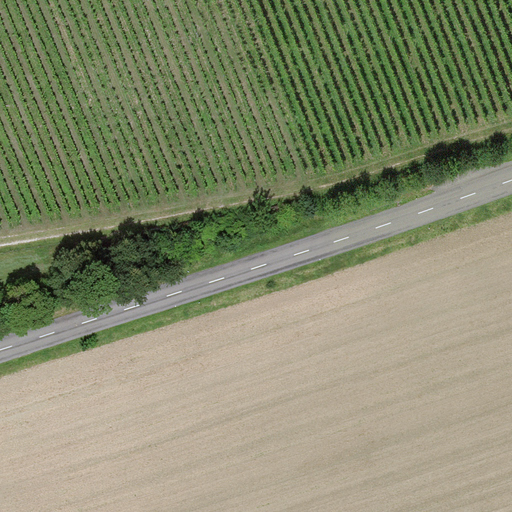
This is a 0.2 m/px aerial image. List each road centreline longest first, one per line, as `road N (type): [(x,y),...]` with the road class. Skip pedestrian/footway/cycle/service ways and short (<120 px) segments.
road 1 (tertiary): [(511,179),(0,352)]
road 2 (track): [(511,130),(246,202),(0,244)]
